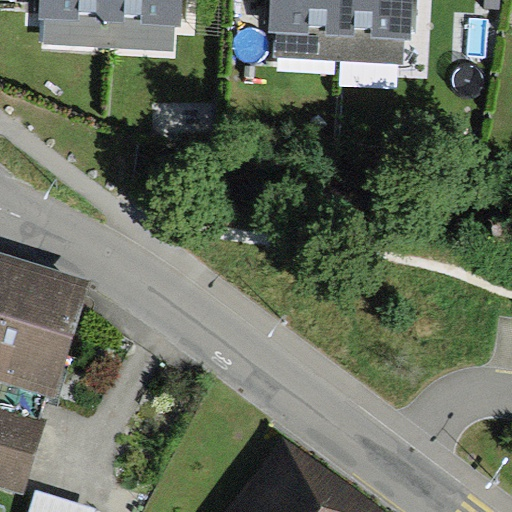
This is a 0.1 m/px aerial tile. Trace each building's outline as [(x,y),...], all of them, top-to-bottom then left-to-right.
[(107,0),(46,0),(45,49),(105,52),(107,0)] [(107,0),(105,52),(164,54),(165,0),(107,0)] [(336,0),(275,0),(274,59),(334,61),(336,0)] [(336,0),(334,61),(392,64),(394,0),(336,0)] [(0,379),(42,393),(74,293),(0,268),(0,379)] [(0,480),(15,486),(33,429),(0,418),(0,480)] [(240,511),(358,511),(283,455),(240,511)] [(83,511),(33,497),(28,511),(83,511)]
